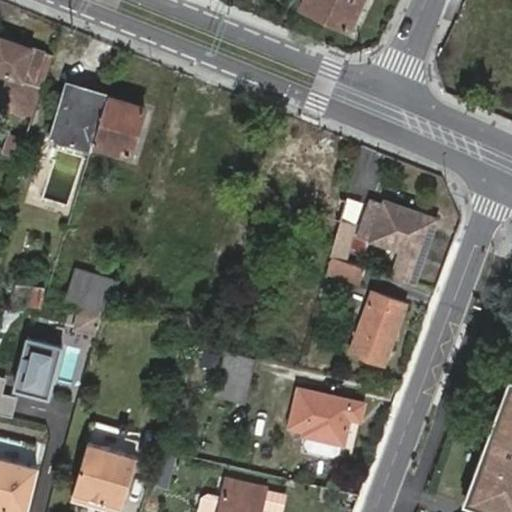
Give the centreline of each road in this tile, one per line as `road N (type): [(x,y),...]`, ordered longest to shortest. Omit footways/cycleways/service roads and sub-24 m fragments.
road 1 (residential): [(373,511),(500,181)]
road 2 (tertiary): [(59,0),(374,125)]
road 3 (tertiary): [(387,91),(157,0)]
road 4 (tertiary): [(374,125),(500,181)]
road 5 (tertiary): [(511,146),(387,91)]
